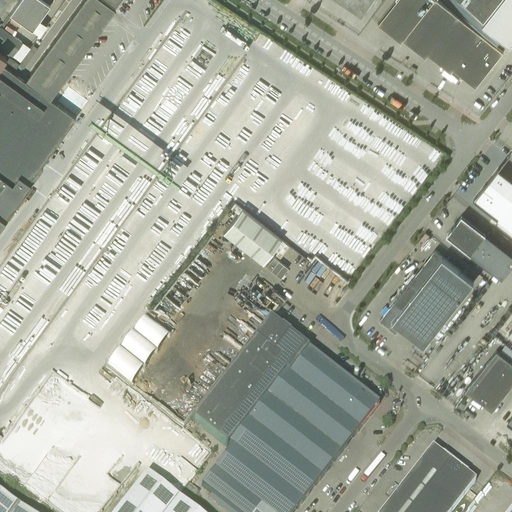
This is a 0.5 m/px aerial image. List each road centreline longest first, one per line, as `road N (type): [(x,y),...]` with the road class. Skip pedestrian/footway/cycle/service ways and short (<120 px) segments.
road 1 (unclassified): [(424,401),(339,325),(473,143)]
road 2 (unclassified): [(473,143),(256,0)]
road 3 (unknown): [(339,325),(309,311),(270,273),(249,267),(179,373)]
road 4 (unclassified): [(338,511),(424,401)]
